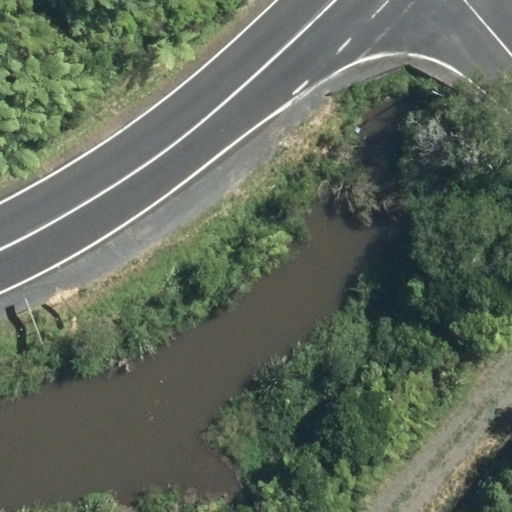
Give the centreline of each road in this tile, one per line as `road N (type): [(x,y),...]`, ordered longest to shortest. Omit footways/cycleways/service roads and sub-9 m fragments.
road 1 (unclassified): [(0,247),(132,174),(241,90),(332,0)]
road 2 (track): [(511,389),(398,511)]
